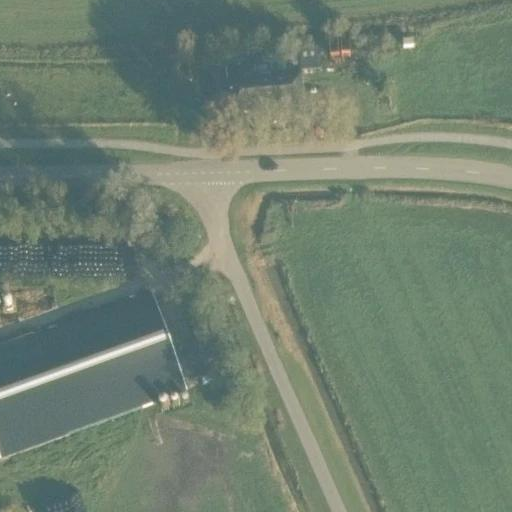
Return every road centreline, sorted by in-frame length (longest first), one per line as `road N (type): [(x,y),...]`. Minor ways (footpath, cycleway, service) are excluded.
road 1 (unclassified): [(335,511),(240,291),(222,183)]
road 2 (secondary): [(222,183),(426,176),(511,185)]
road 3 (secondary): [(0,185),(222,183)]
